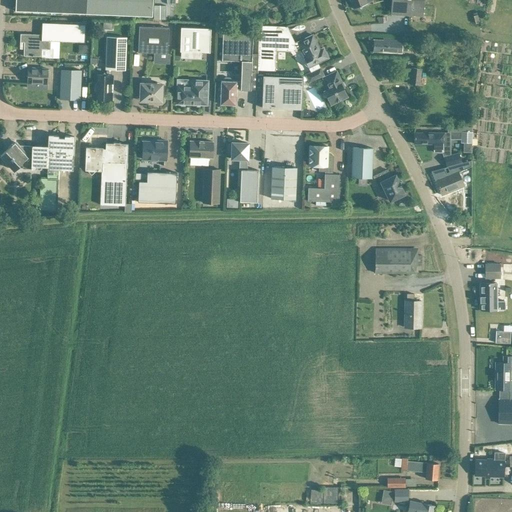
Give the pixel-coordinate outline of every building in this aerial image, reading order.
[(65,13),(65,0),(15,0),(15,7),(13,8),(13,10),(65,13)] [(85,13),(86,0),(65,0),(65,13),(85,13)] [(86,0),(85,13),(152,16),(152,0),(86,0)] [(349,0),(353,9),(359,6),(360,7),(361,7),(361,6),(367,4),(367,3),(366,0),(349,0)] [(423,0),(391,0),(391,14),(423,16),(423,0)] [(470,13),(470,0),(450,0),(450,13),(470,13)] [(154,6),(154,20),(166,20),(166,6),(154,6)] [(384,16),(373,16),(373,28),(384,27),(384,16)] [(85,24),(52,23),(42,23),(42,35),(20,34),(20,42),(22,42),(22,47),(24,47),(23,56),(45,57),(53,58),(53,48),(50,48),(50,41),(84,42),(85,24)] [(259,26),(257,70),(276,70),(276,50),(297,51),(296,50),(300,48),(306,60),(305,61),(305,64),(306,65),(307,66),(308,67),(310,67),(311,72),(320,68),(318,63),(328,58),(323,48),(319,50),(316,44),(316,43),(312,35),(295,43),(287,28),(286,29),(284,26),(259,26)] [(139,27),(138,53),(168,54),(169,28),(139,27)] [(211,29),(181,28),(180,51),(182,51),(182,57),(201,58),(201,52),(210,52),(211,29)] [(224,79),(224,80),(221,80),(220,94),(220,104),(236,105),(236,89),(240,89),(240,90),(251,90),(251,80),(253,31),(223,30),(222,50),(222,60),(242,61),(241,81),(231,81),(231,79),(229,77),(225,77),(224,79)] [(125,70),(126,37),(106,36),(105,69),(125,70)] [(383,40),(373,39),(373,51),(406,53),(407,44),(402,44),(402,39),(383,38),(383,40)] [(88,54),(89,45),(81,45),(80,54),(88,54)] [(28,68),(27,83),(36,83),(36,89),(47,90),(47,84),(48,69),(28,68)] [(320,68),(306,75),(309,82),(324,75),(320,68)] [(422,69),(420,69),(411,68),(410,84),(420,85),(422,69)] [(61,69),(60,89),(60,99),(80,100),(80,90),(81,70),(61,69)] [(342,83),(336,71),(323,78),(328,89),(324,91),(331,104),(347,96),(341,84),(342,83)] [(112,75),(106,75),(95,74),(94,99),(100,99),(103,102),(106,99),(112,100),(112,75)] [(302,109),(303,77),(263,76),(262,108),(302,109)] [(179,87),(178,92),(178,102),(189,103),(189,102),(195,102),(195,103),(206,103),(206,82),(191,81),(191,87),(179,87)] [(162,102),(162,100),(162,90),(163,84),(141,83),(140,101),(162,102)] [(463,152),(471,152),(472,143),(472,132),(461,131),(460,142),(463,142),(463,152)] [(450,134),(414,133),(414,143),(434,143),(434,153),(451,153),(450,134)] [(43,147),(42,164),(48,164),(47,178),(41,178),(39,209),(57,210),(58,179),(58,169),(73,169),(74,146),(74,136),(65,136),(64,138),(58,138),(59,136),(49,135),(48,147),(43,147)] [(166,160),(167,151),(167,141),(158,140),(158,142),(143,141),(142,159),(166,160)] [(213,142),(190,141),(189,157),(212,158),(213,142)] [(42,164),(43,147),(33,147),(33,146),(18,145),(15,142),(1,155),(0,155),(14,170),(19,165),(23,165),(23,169),(36,169),(37,164),(42,164)] [(100,204),(103,205),(125,205),(127,154),(128,144),(120,143),(113,142),(113,143),(106,143),(105,148),(103,148),(86,147),(85,170),(101,171),(100,204)] [(247,168),(248,143),(232,142),(231,158),(240,159),(239,167),(241,167),(247,168)] [(327,156),(328,146),(326,146),(326,145),(320,145),(320,146),(310,146),(309,166),(319,166),(319,171),(333,172),(333,157),(327,156)] [(372,148),(353,147),(351,177),(371,178),(372,148)] [(458,152),(445,156),(444,157),(447,166),(461,162),(458,152)] [(470,161),(432,171),(436,181),(439,189),(439,190),(439,191),(440,191),(442,195),(465,185),(458,169),(471,166),(470,161)] [(296,167),(272,166),(271,198),(295,199),(296,167)] [(247,170),(247,168),(241,167),(241,169),(241,170),(240,201),(257,202),(258,171),(258,170),(247,170)] [(220,169),(204,169),(203,203),(219,203),(220,169)] [(387,170),(373,176),(380,191),(384,189),(390,201),(404,194),(401,187),(399,181),(398,181),(395,175),(391,177),(387,170)] [(138,181),(138,202),(175,203),(177,172),(147,171),(146,181),(138,181)] [(324,188),(308,187),(307,201),(338,202),(339,174),(324,174),(324,188)] [(227,199),(226,208),(237,208),(238,199),(227,199)] [(375,273),(413,273),(413,266),(416,266),(417,250),(376,249),(375,273)] [(500,278),(500,264),(485,264),(485,278),(500,278)] [(496,283),(491,283),(481,283),(481,310),(497,309),(505,309),(505,301),(496,301),(496,283)] [(414,294),(407,294),(407,301),(405,301),(405,327),(421,328),(421,319),(420,319),(420,315),(421,315),(421,301),(414,301),(414,294)] [(320,295),(320,327),(382,327),(382,311),(381,311),(381,295),(320,295)] [(496,331),(495,343),(510,343),(510,332),(496,331)] [(511,380),(510,380),(510,363),(511,362),(511,356),(503,356),(503,362),(495,362),(495,389),(499,389),(499,399),(509,399),(511,399),(511,380)] [(511,399),(509,399),(499,399),(498,423),(508,423),(511,423),(511,399)] [(508,444),(494,446),(495,452),(508,453),(508,444)] [(504,453),(500,453),(494,452),(494,459),(490,459),(490,460),(475,459),(474,475),(503,476),(504,453)] [(395,458),(394,466),(402,467),(402,470),(426,472),(426,478),(427,479),(437,479),(438,463),(428,463),(427,462),(407,460),(407,458),(403,458),(402,459),(395,458)] [(405,478),(387,479),(387,487),(405,487),(405,478)] [(431,493),(432,485),(416,484),(416,492),(431,493)] [(311,490),(310,503),(337,503),(337,487),(324,487),(324,491),(311,490)] [(408,489),(394,489),(394,501),(408,501),(408,489)] [(384,490),(381,502),(391,504),(393,491),(384,490)] [(433,511),(434,506),(410,501),(407,511),(433,511)]
